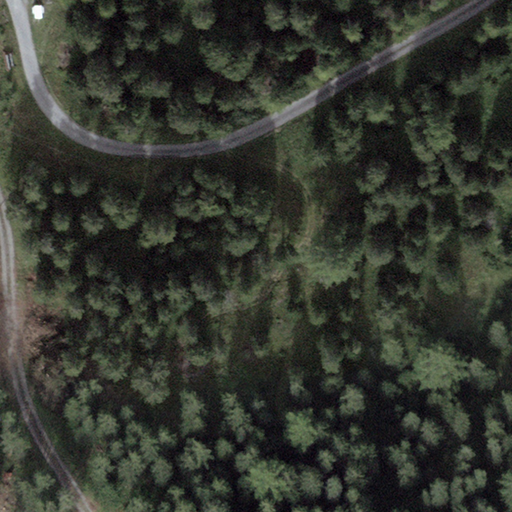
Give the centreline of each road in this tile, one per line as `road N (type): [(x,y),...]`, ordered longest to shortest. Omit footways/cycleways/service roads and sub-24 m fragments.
road 1 (track): [(480,0),(242,138),(130,160),(84,142),(54,115),(31,76),(12,0)]
road 2 (track): [(0,218),(12,365),(35,429),(84,511)]
